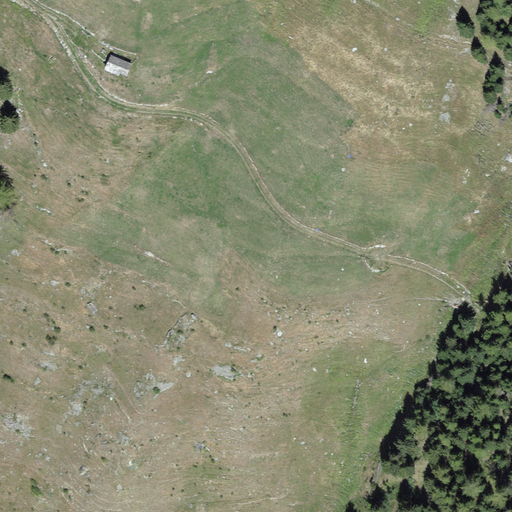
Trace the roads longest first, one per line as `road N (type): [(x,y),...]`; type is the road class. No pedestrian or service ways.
road 1 (track): [(25,0),(47,14),(96,91),(117,105),(208,123),(233,143),(297,228),(426,270),(482,312)]
road 2 (track): [(511,68),(482,51),(410,35),(357,0)]
